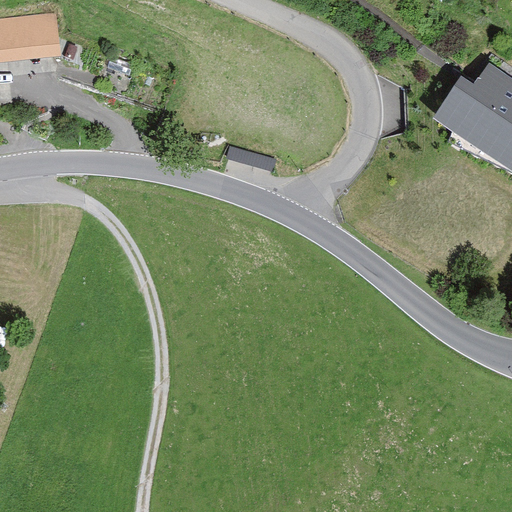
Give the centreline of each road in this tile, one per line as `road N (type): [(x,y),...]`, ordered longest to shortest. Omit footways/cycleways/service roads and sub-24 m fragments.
road 1 (track): [(0,173),(28,190),(92,204),(141,266),(162,359),(142,511)]
road 2 (residential): [(293,216),(353,151),(363,88),(325,40),(240,0)]
road 3 (tertiary): [(0,169),(143,168),(226,188),(293,216)]
road 4 (tertiary): [(293,216),(448,326),(511,357)]
